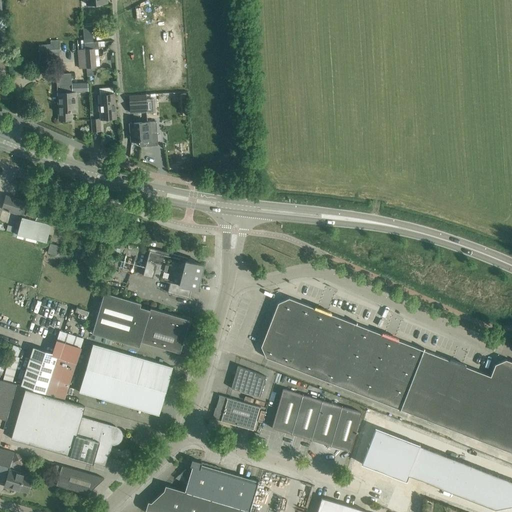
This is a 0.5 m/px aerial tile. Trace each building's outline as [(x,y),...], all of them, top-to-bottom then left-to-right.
[(94,42),(92,27),(83,28),(85,43),(94,42)] [(51,45),(39,45),(39,52),(59,51),(59,41),(50,41),(51,45)] [(96,67),(94,49),(85,49),(87,68),(96,67)] [(58,85),(57,85),(57,88),(58,102),(59,102),(59,105),(59,111),(60,121),(71,120),(71,110),(70,102),(67,102),(67,93),(68,93),(68,88),(67,85),(58,85)] [(99,95),(100,109),(101,119),(116,118),(114,94),(99,95)] [(130,113),(140,113),(161,111),(160,103),(129,105),(130,113)] [(100,131),(99,119),(91,119),(92,131),(100,131)] [(150,122),(130,123),(131,141),(139,141),(140,147),(158,145),(157,133),(151,134),(150,122)] [(22,218),(17,235),(47,241),(48,234),(52,235),(57,217),(53,216),(27,203),(27,202),(6,196),(2,209),(18,214),(18,216),(22,218)] [(150,248),(147,258),(143,275),(171,283),(168,292),(189,298),(191,288),(197,289),(203,265),(187,261),(187,258),(150,248)] [(139,347),(140,342),(180,353),(190,319),(150,308),(150,310),(139,307),(141,303),(104,292),(92,333),(139,347)] [(258,354),(366,396),(389,337),(356,324),(357,322),(356,322),(356,324),(300,302),(301,300),(300,302),(289,298),(288,296),(288,298),(278,302),(277,301),(278,303),(273,314),(271,314),(273,315),(261,347),(258,354)] [(57,338),(81,346),(84,338),(59,330),(57,338)] [(423,350),(389,337),(366,396),(400,409),(400,410),(401,409),(511,452),(511,361),(506,359),(505,358),(504,358),(505,360),(495,364),(494,362),(495,364),(492,372),(490,372),(491,373),(490,376),(424,350),(424,348),(423,350)] [(33,349),(22,386),(44,393),(64,400),(81,348),(57,340),(52,355),(33,349)] [(101,398),(114,350),(93,344),(79,392),(101,398)] [(21,348),(13,345),(10,354),(18,357),(21,348)] [(114,350),(101,398),(159,415),(167,385),(165,385),(168,377),(170,377),(173,367),(114,350)] [(266,376),(238,365),(231,388),(260,397),(266,376)] [(0,379),(0,417),(7,420),(13,397),(17,384),(16,384),(17,379),(5,375),(3,380),(0,379)] [(81,419),(85,406),(25,389),(11,439),(105,466),(108,456),(105,456),(109,442),(111,442),(114,443),(117,442),(119,440),(120,438),(120,435),(119,432),(117,430),(115,429),(81,419)] [(283,389),(275,418),(272,428),(291,434),(303,395),(283,389)] [(260,407),(241,401),(219,395),(219,396),(215,413),(216,413),(215,419),(253,430),(260,407)] [(322,401),(303,395),(291,434),(311,440),(322,401)] [(322,401),(311,440),(330,446),(342,407),(322,401)] [(362,412),(342,407),(330,446),(350,451),(362,412)] [(511,480),(375,428),(361,464),(406,481),(408,475),(495,509),(511,505),(511,480)] [(0,464),(10,468),(14,452),(0,448),(0,464)] [(148,501),(145,511),(248,511),(258,481),(192,459),(190,466),(180,474),(187,482),(184,491),(165,485),(164,490),(151,502),(148,501)] [(104,478),(62,466),(56,485),(87,494),(104,478)] [(9,470),(7,477),(4,487),(14,490),(15,488),(28,492),(29,489),(31,488),(32,484),(31,482),(32,477),(9,470)] [(364,511),(321,498),(316,511),(364,511),(365,510),(364,511)]
